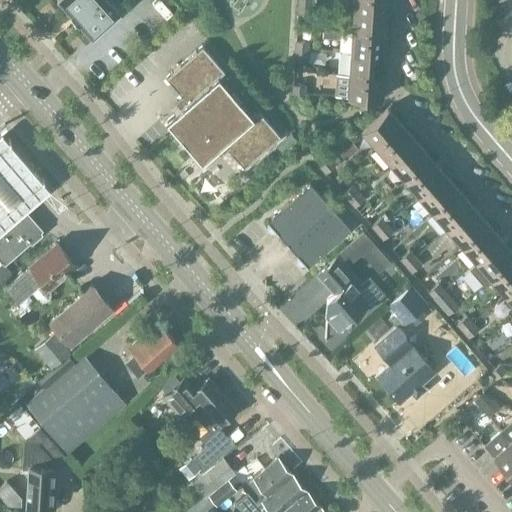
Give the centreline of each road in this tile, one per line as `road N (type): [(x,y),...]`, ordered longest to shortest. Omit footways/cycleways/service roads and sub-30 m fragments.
road 1 (tertiary): [(380,491),(19,79)]
road 2 (residential): [(399,0),(397,99),(506,224)]
road 3 (tertiary): [(511,162),(476,123),(456,82),(456,0)]
road 4 (residential): [(498,511),(443,445),(380,491)]
